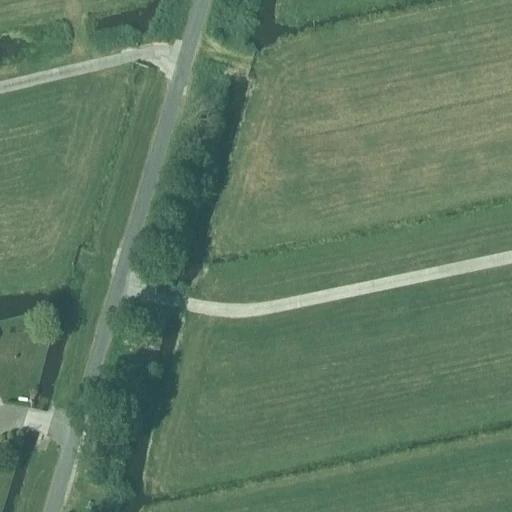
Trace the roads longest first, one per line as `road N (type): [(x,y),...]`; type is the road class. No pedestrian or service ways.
road 1 (unclassified): [(200,0),(49,511)]
road 2 (track): [(115,286),(243,315),(511,259)]
road 3 (track): [(0,90),(185,50),(257,68),(376,33)]
